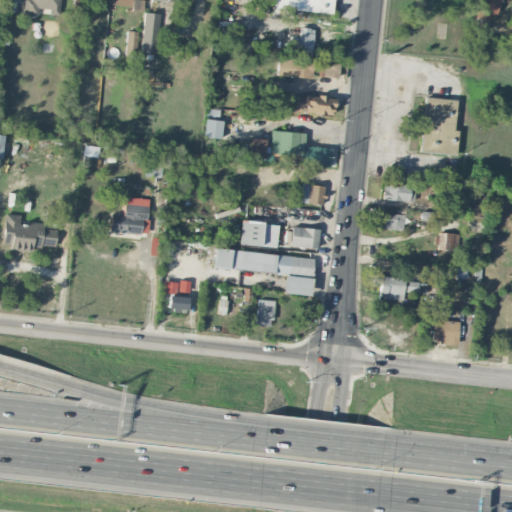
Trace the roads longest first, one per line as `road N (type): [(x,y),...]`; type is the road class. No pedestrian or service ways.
road 1 (tertiary): [(373,0),(336,361)]
road 2 (secondary): [(336,361),(0,325)]
road 3 (motorway): [(47,454),(260,482)]
road 4 (motorway): [(198,434),(0,412)]
road 5 (secondary): [(511,378),(336,361)]
road 6 (secondary): [(336,361),(317,511)]
road 7 (motorway): [(377,495),(511,508)]
road 8 (motorway): [(511,467),(382,455)]
